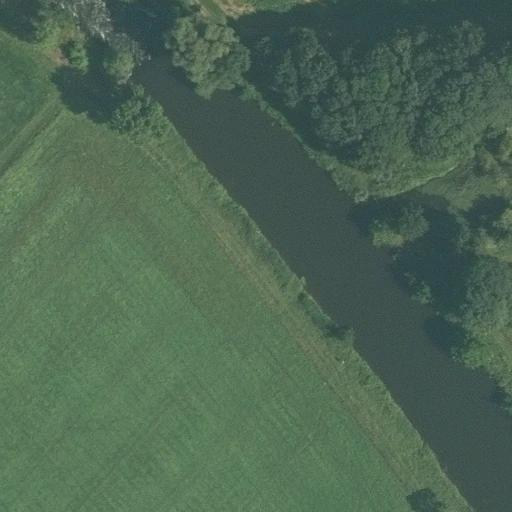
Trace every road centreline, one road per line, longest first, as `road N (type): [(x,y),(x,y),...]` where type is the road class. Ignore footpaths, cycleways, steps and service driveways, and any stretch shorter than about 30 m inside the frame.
road 1 (track): [(0,9),(148,143),(365,413),(434,511)]
road 2 (track): [(362,189),(190,0)]
